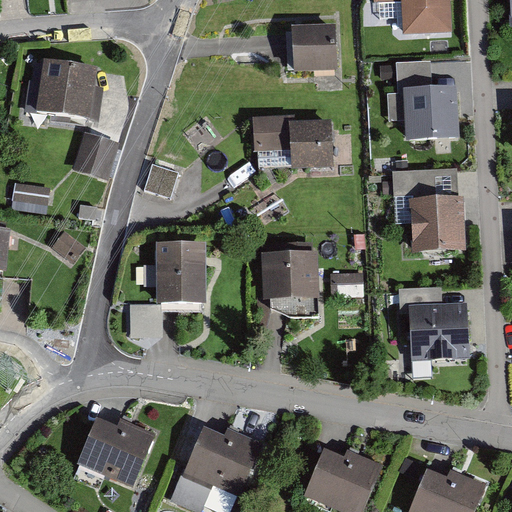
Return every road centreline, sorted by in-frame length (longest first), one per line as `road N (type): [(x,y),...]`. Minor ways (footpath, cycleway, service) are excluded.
road 1 (residential): [(470,0),(501,437)]
road 2 (residential): [(501,437),(88,365)]
road 3 (residential): [(151,35),(161,71),(115,222),(88,365)]
road 4 (residential): [(0,38),(109,25),(151,35)]
